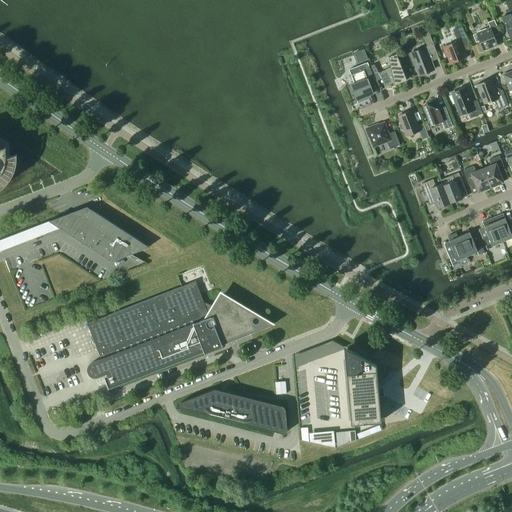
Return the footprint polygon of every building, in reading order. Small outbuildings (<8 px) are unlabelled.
[(503,17),(511,39),(511,38),(511,0),(510,0),(506,2),(510,14),(503,17)] [(480,41),(483,50),(497,45),(494,36),(500,33),(494,20),(488,22),(490,28),(473,35),(476,42),(480,41)] [(457,41),(443,47),(446,56),(447,56),(450,63),(466,57),(461,45),(468,43),(462,26),(453,30),(457,41)] [(423,34),(428,48),(434,45),(428,32),(423,34)] [(410,53),(419,75),(434,69),(426,47),(410,53)] [(372,69),(377,81),(381,78),(385,86),(394,82),(394,85),(407,80),(396,54),(388,57),(390,67),(378,73),(376,68),(372,69)] [(367,62),(359,66),(349,70),(355,85),(351,86),(356,100),(373,93),(369,82),(374,80),(367,62)] [(491,79),(477,85),(485,103),(494,99),(498,109),(508,105),(502,90),(496,93),(491,79)] [(455,93),(449,96),(452,104),(456,103),(460,115),(468,112),(470,118),(482,114),(477,100),(472,102),(471,99),(469,98),(466,89),(464,90),(462,89),(461,91),(459,90),(458,92),(457,92),(455,93)] [(435,124),(443,121),(446,128),(452,125),(445,107),(438,109),(427,104),(427,105),(425,111),(429,122),(434,124),(435,124)] [(400,123),(399,125),(401,129),(403,130),(404,129),(407,136),(419,131),(422,139),(429,137),(423,123),(417,126),(411,110),(399,115),(401,122),(400,123)] [(373,125),(365,128),(368,137),(369,136),(373,147),(387,142),(390,149),(400,145),(395,131),(389,133),(384,122),(374,126),(373,125)] [(511,144),(511,142),(502,146),(509,164),(511,162),(511,144)] [(17,153),(7,157),(6,145),(0,147),(0,188),(2,187),(4,185),(5,184),(7,182),(8,181),(10,179),(11,177),(12,175),(14,173),(15,171),(15,168),(16,166),(17,163),(17,161),(17,159),(17,156),(17,154),(17,153)] [(491,165),(483,168),(490,187),(503,182),(499,172),(505,169),(499,155),(489,159),(491,165)] [(490,187),(483,168),(475,171),(473,166),(463,170),(468,184),(474,181),(478,192),(490,187)] [(443,185),(450,203),(462,198),(458,187),(464,185),(459,172),(448,176),(441,179),(442,183),(443,185)] [(438,207),(450,203),(443,185),(442,183),(436,186),(433,179),(422,183),(427,198),(433,195),(438,207)] [(49,221),(61,229),(111,261),(149,247),(95,211),(79,217),(73,213),(73,212),(59,217),(49,221)] [(492,217),(494,222),(502,241),(511,236),(511,225),(509,227),(503,213),(492,217)] [(49,221),(59,217),(0,239),(0,248),(1,252),(61,229),(49,221)] [(492,245),(502,241),(494,222),(492,217),(482,222),(488,236),(482,238),(487,249),(493,247),(492,245)] [(457,259),(467,255),(459,236),(458,237),(456,232),(448,236),(449,240),(449,241),(453,250),(447,253),(453,265),(458,263),(457,259)] [(470,232),(459,236),(467,255),(477,251),(479,255),(484,252),(479,239),(474,242),(470,232)] [(108,388),(204,351),(205,352),(222,345),(221,342),(234,336),(235,338),(251,333),(250,330),(249,327),(248,325),(246,322),(245,319),(243,316),(242,314),(240,311),(238,309),(236,306),(234,304),(231,302),(229,300),(226,298),(224,297),(221,295),(214,306),(204,302),(196,281),(87,323),(101,358),(92,362),(91,362),(90,363),(90,364),(89,364),(88,365),(88,366),(88,367),(87,369),(87,370),(88,371),(88,372),(88,373),(89,374),(90,375),(91,375),(91,376),(92,376),(94,377),(95,377),(96,377),(97,377),(98,376),(103,374),(108,388)] [(344,346),(345,359),(351,421),(381,418),(376,364),(344,346)] [(275,382),(276,394),(287,393),(286,381),(275,382)] [(284,406),(282,406),(216,389),(214,389),(181,401),(181,402),(180,403),(180,404),(180,405),(180,406),(181,407),(182,407),(283,433),(284,433),(285,433),(286,432),(287,431),(287,430),(285,410),(285,409),(284,407),(284,406)] [(347,443),(356,440),(355,430),(349,431),(350,441),(347,443)]
